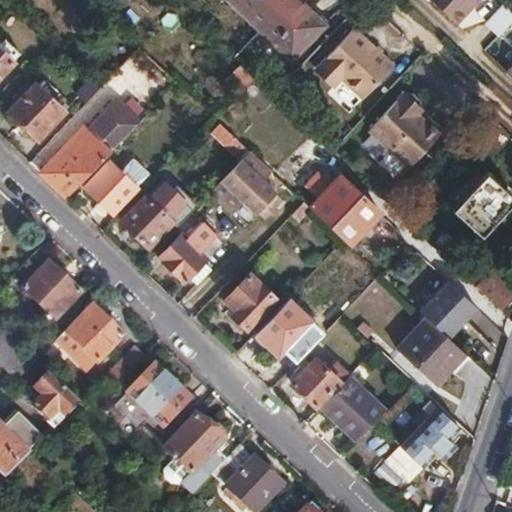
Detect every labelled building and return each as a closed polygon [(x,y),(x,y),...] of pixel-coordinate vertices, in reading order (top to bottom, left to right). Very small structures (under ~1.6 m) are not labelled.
[(295,0),(227,0),(290,58),(321,24),(295,0)] [(431,0),(454,21),(473,0),(431,0)] [(486,25),(498,36),(511,21),(511,10),(505,4),(486,25)] [(353,28),(318,65),(337,82),(341,78),(363,99),(394,66),(353,28)] [(0,73),(19,53),(2,39),(0,41),(0,73)] [(242,91),(249,80),(233,68),(225,80),(242,91)] [(75,93),(85,102),(99,87),(89,77),(75,93)] [(34,84),(8,112),(36,139),(62,112),(34,84)] [(404,93),(368,131),(408,169),(439,136),(417,116),(422,110),(420,108),(420,101),(413,95),(405,95),(404,93)] [(84,124),(39,171),(40,172),(65,196),(109,150),(110,149),(117,142),(127,131),(136,121),(137,120),(127,111),(108,130),(101,123),(93,132),(84,124)] [(248,151),(218,123),(211,132),(240,159),(248,151)] [(255,157),(272,174),(280,164),(263,149),(255,157)] [(239,160),(221,180),(220,181),(242,201),(256,214),(261,209),(267,215),(281,200),(273,193),(239,160)] [(108,162),(85,187),(111,212),(135,187),(108,162)] [(511,195),(486,171),(452,209),(480,236),(511,203),(511,195)] [(308,208),(309,208),(343,240),(350,246),(379,213),(339,175),(308,208)] [(163,178),(122,222),(147,245),(188,202),(163,178)] [(220,181),(208,193),(231,213),(242,201),(220,181)] [(301,201),(289,215),(296,221),(309,208),(308,208),(301,201)] [(187,215),(172,231),(178,237),(158,258),(184,283),(191,275),(208,256),(220,242),(202,226),(200,227),(187,215)] [(208,256),(191,275),(201,283),(217,266),(208,256)] [(47,261),(21,289),(53,320),(80,292),(47,261)] [(491,270),(475,288),(505,316),(511,308),(511,294),(506,289),(508,285),(491,270)] [(247,273),(223,299),(232,309),(228,314),(244,329),(274,299),(247,273)] [(445,281),(418,310),(426,318),(447,337),(475,307),(445,281)] [(287,299),(254,334),(277,356),(311,321),(287,299)] [(121,335),(90,304),(64,332),(95,362),(121,335)] [(434,385),(464,353),(447,337),(426,318),(396,350),(434,385)] [(0,365),(11,376),(30,356),(26,352),(0,327),(0,365)] [(26,352),(30,356),(36,362),(55,342),(59,337),(49,328),(26,352)] [(59,337),(55,342),(86,372),(95,362),(64,332),(59,337)] [(110,390),(143,356),(132,346),(99,380),(110,390)] [(313,359),(290,384),(314,405),(347,372),(334,360),(325,369),(313,359)] [(153,364),(125,394),(162,429),(191,398),(153,364)] [(76,401),(49,374),(36,388),(42,394),(32,405),(53,426),(76,401)] [(347,375),(318,405),(356,440),(384,411),(347,375)] [(451,441),(461,430),(438,408),(401,447),(422,467),(433,455),(440,461),(455,446),(451,441)] [(0,425),(0,472),(1,474),(39,436),(17,413),(3,428),(0,425)] [(183,480),(195,491),(211,474),(224,460),(214,451),(225,440),(199,416),(165,451),(174,459),(189,473),(183,480)] [(224,460),(211,474),(251,511),(256,511),(282,485),(251,456),(249,458),(237,447),(224,460)] [(177,484),(183,480),(189,473),(174,459),(164,470),(164,477),(171,484),(177,484)]
